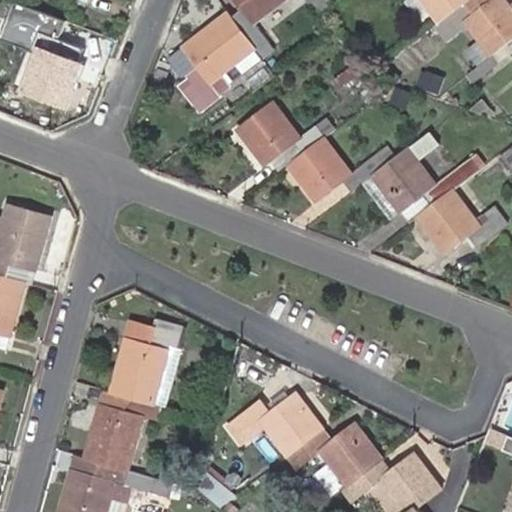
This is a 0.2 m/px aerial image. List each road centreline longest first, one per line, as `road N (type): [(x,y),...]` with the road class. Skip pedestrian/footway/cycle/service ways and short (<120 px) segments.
road 1 (residential): [(511,346),(474,428),(98,252)]
road 2 (residential): [(99,164),(511,324)]
road 3 (residential): [(21,511),(98,252)]
road 4 (residential): [(99,164),(159,0)]
